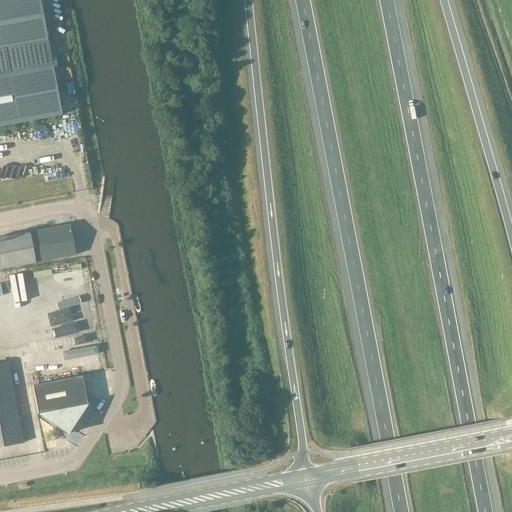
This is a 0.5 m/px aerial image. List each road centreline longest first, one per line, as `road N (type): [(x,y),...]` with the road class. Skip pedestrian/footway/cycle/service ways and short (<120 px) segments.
road 1 (motorway): [(302,0),(401,511)]
road 2 (motorway): [(484,511),(386,0)]
road 3 (motorway): [(248,0),(306,472)]
road 4 (unclassified): [(0,218),(71,205),(89,215),(122,379),(73,463),(0,477)]
road 5 (motorway): [(511,241),(443,0)]
road 6 (secondary): [(511,431),(306,472)]
road 7 (secondary): [(308,483),(511,445)]
road 8 (secondary): [(306,472),(107,511)]
road 9 (secondary): [(164,511),(308,483)]
